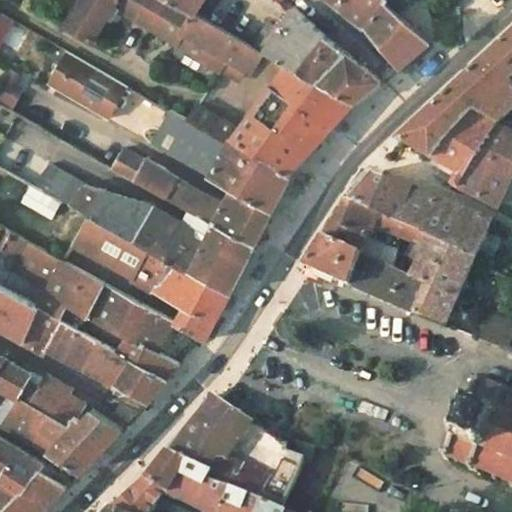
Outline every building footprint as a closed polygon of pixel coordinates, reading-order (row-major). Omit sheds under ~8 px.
[(172,0),(84,0),(67,29),(91,43),(105,19),(111,22),(118,10),(238,79),(254,51),(261,54),(263,51),(196,13),(172,0)] [(172,0),(196,13),(204,0),(329,0),(367,29),(385,1),(385,0),(172,0)] [(367,29),(399,68),(415,55),(432,42),(428,39),(385,1),(367,29)] [(280,27),(263,51),(285,64),(355,103),(368,91),(382,79),(371,71),(330,39),(295,7),(280,27)] [(9,17),(0,11),(0,26),(3,28),(9,17)] [(511,36),(464,81),(400,142),(411,149),(431,160),(471,113),(497,127),(511,114),(511,86),(509,83),(511,81),(511,36)] [(71,50),(52,83),(58,86),(77,53),(71,50)] [(260,56),(282,68),(285,64),(263,51),(261,54),(260,56)] [(77,53),(58,86),(110,116),(128,83),(77,53)] [(228,141),(232,136),(289,174),(325,135),(343,114),(355,103),(285,64),(282,68),(275,78),(238,128),(195,103),(186,117),(228,141)] [(30,66),(25,76),(31,80),(37,70),(30,66)] [(170,107),(154,142),(210,172),(232,185),(273,209),(290,175),(289,174),(232,136),(228,141),(186,117),(170,107)] [(431,160),(457,174),(451,186),(460,190),(497,127),(471,113),(431,160)] [(504,202),(511,184),(511,133),(497,127),(460,190),(500,210),(504,202)] [(125,146),(114,166),(191,210),(254,247),(266,224),(273,209),(232,185),(224,199),(149,155),(147,157),(125,146)] [(99,190),(50,163),(35,183),(87,212),(99,190)] [(362,186),(348,201),(371,212),(387,177),(374,172),(362,186)] [(412,187),(387,177),(371,212),(380,216),(396,223),(412,187)] [(437,198),(412,187),(396,223),(416,233),(421,235),(437,198)] [(104,188),(89,213),(114,227),(150,248),(231,293),(242,271),(251,254),(254,247),(191,210),(188,217),(185,222),(156,205),(104,188)] [(493,224),(437,198),(421,235),(430,239),(477,261),(493,224)] [(335,222),(324,240),(362,258),(370,239),(380,216),(371,212),(348,201),(335,222)] [(510,204),(504,202),(500,210),(503,211),(506,211),(510,204)] [(99,253),(114,227),(89,213),(74,239),(99,253)] [(380,216),(370,239),(387,246),(393,235),(411,243),(416,233),(396,223),(380,216)] [(150,248),(114,227),(99,253),(115,261),(120,267),(135,275),(150,248)] [(17,269),(47,286),(63,257),(16,231),(7,248),(23,257),(17,269)] [(430,239),(410,279),(427,286),(459,300),(477,261),(430,239)] [(316,253),(307,268),(351,287),(362,258),(324,240),(316,253)] [(231,293),(150,248),(135,275),(184,302),(175,317),(173,322),(206,341),(218,318),(231,293)] [(126,334),(117,351),(167,380),(177,367),(181,363),(158,351),(173,322),(175,317),(64,255),(63,257),(47,286),(36,305),(41,308),(59,318),(68,302),(126,334)] [(362,258),(351,287),(415,314),(427,286),(410,279),(390,270),(381,266),(362,258)] [(390,270),(394,262),(385,259),(381,266),(390,270)] [(36,305),(0,283),(0,326),(24,340),(41,308),(36,305)] [(427,286),(415,314),(447,327),(459,300),(427,286)] [(59,318),(41,308),(24,340),(33,346),(45,352),(63,320),(59,318)] [(511,322),(490,314),(479,340),(508,350),(511,340),(511,322)] [(75,327),(63,320),(45,352),(49,348),(61,354),(75,327)] [(75,327),(61,354),(74,361),(85,366),(99,340),(75,327)] [(99,340),(85,366),(126,388),(121,397),(143,408),(154,395),(167,380),(117,351),(99,340)] [(6,357),(0,366),(0,385),(19,396),(29,402),(43,378),(19,364),(6,357)] [(43,378),(29,402),(40,407),(58,416),(71,394),(74,388),(60,380),(47,372),(43,378)] [(511,394),(511,395),(511,393),(511,391),(509,390),(509,389),(504,387),(503,389),(500,388),(499,389),(486,383),(486,382),(483,381),(484,378),(480,376),(478,380),(476,379),(474,383),(476,384),(475,386),(476,386),(475,387),(476,388),(473,395),(472,395),(471,397),(470,396),(469,398),(468,397),(466,401),(464,400),(462,404),(464,406),(463,407),(464,408),(463,409),(464,411),(457,426),(456,426),(455,428),(454,428),(453,430),(451,429),(450,434),(451,435),(450,438),(451,439),(451,440),(452,441),(451,443),(452,444),(449,450),(447,450),(446,451),(445,451),(444,453),(443,453),(441,456),(446,460),(447,457),(467,466),(466,468),(474,471),(475,468),(491,475),(489,478),(493,480),(495,477),(509,483),(508,486),(511,488),(511,487),(511,394)] [(71,394),(58,416),(71,423),(77,412),(79,413),(80,412),(85,403),(71,394)] [(29,402),(19,396),(4,419),(24,434),(40,407),(29,402)] [(248,419),(215,396),(205,409),(195,422),(170,453),(214,473),(210,481),(258,501),(279,509),(290,486),(278,480),(224,455),(241,428),(248,419)] [(130,420),(106,406),(105,406),(100,403),(96,408),(124,428),(130,420)] [(73,468),(81,473),(95,458),(124,428),(96,408),(94,408),(86,417),(80,412),(79,413),(77,412),(71,423),(58,416),(40,407),(24,434),(49,452),(73,468)] [(304,458),(285,452),(285,451),(287,446),(248,419),(241,428),(284,457),(278,480),(290,486),(304,458)] [(1,428),(0,429),(0,511),(41,511),(72,482),(13,435),(2,427),(1,428)] [(160,466),(147,481),(167,491),(205,511),(253,511),(258,501),(210,481),(214,473),(170,453),(160,466)] [(135,491),(115,510),(120,511),(150,511),(164,494),(167,491),(147,481),(144,483),(135,491)] [(285,511),(279,509),(258,501),(253,511),(285,511)]
